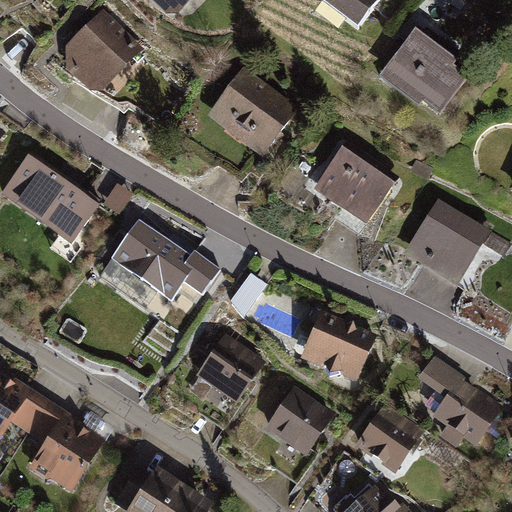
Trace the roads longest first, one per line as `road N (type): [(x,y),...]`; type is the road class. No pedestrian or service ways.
road 1 (residential): [(511,364),(261,244),(109,158),(0,82)]
road 2 (residential): [(269,511),(209,461),(0,328)]
